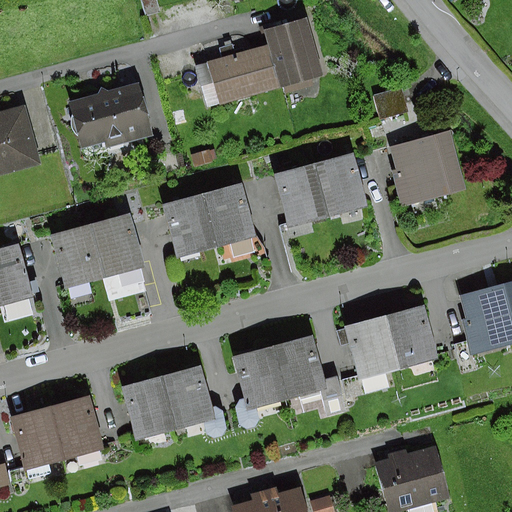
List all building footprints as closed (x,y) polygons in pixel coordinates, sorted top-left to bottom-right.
[(141,0),(145,17),(159,13),(156,0),(141,0)] [(268,45),(280,87),(322,75),(306,18),(264,31),(268,45)] [(194,66),(206,109),(280,87),(268,45),(236,54),(233,44),(220,48),(223,58),(194,66)] [(68,102),(80,149),(104,143),(106,149),(153,136),(139,84),(107,92),(101,89),(98,95),(68,102)] [(374,96),(380,119),(407,113),(401,89),(374,96)] [(0,113),(0,173),(40,162),(24,106),(0,113)] [(392,171),(401,206),(465,189),(450,132),(390,147),(396,170),(392,171)] [(209,150),(191,156),(195,168),(217,161),(214,150),(209,151),(209,150)] [(315,165),(329,218),(368,207),(354,155),(315,165)] [(329,218),(315,165),(275,176),(289,229),(329,218)] [(202,195),(216,248),(229,245),(233,259),(254,254),(250,238),(255,237),(241,185),(202,195)] [(216,248),(202,195),(163,205),(177,258),(216,248)] [(91,224),(106,277),(118,273),(122,287),(143,282),(139,268),(144,267),(130,215),(91,224)] [(106,277),(91,224),(51,235),(65,288),(106,277)] [(0,250),(0,305),(33,297),(19,245),(0,250)] [(469,341),(473,355),(511,345),(511,282),(462,295),(468,319),(464,319),(469,341)] [(424,306),(388,315),(403,369),(438,359),(424,306)] [(358,375),(363,395),(390,388),(386,374),(403,369),(388,315),(336,328),(340,345),(349,343),(358,375)] [(274,347),(287,399),(325,389),(323,380),(311,337),(274,347)] [(473,355),(469,341),(454,346),(462,375),(477,371),(473,355)] [(287,399),(274,347),(232,358),(244,399),(239,401),(236,408),(239,425),(247,429),(255,427),(259,420),(256,407),(287,399)] [(161,376),(176,430),(203,423),(205,433),(213,438),(222,436),(226,429),(222,411),(215,407),(211,408),(200,366),(161,376)] [(363,395),(358,375),(342,379),(347,399),(363,395)] [(176,430),(161,376),(121,387),(136,441),(176,430)] [(336,377),(323,380),(325,389),(331,416),(345,412),(336,377)] [(51,408),(64,461),(77,458),(79,466),(101,460),(99,452),(104,450),(91,397),(51,408)] [(64,461),(51,408),(11,418),(24,471),(28,471),(30,478),(51,473),(49,464),(64,461)] [(388,460),(376,463),(389,511),(394,511),(406,509),(407,511),(432,511),(430,502),(450,497),(436,447),(407,455),(406,449),(386,455),(388,460)] [(5,464),(0,464),(0,488),(11,486),(5,464)] [(253,502),(232,508),(232,511),(307,511),(301,489),(278,495),(276,488),(251,495),(253,502)] [(333,511),(329,496),(310,501),(313,511),(333,511)]
